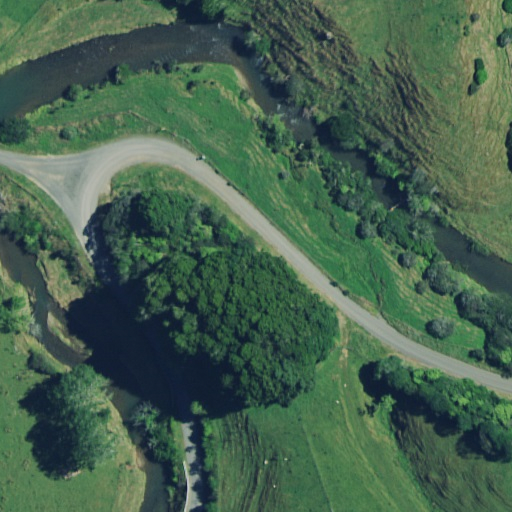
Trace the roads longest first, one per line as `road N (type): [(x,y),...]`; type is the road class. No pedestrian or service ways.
road 1 (unclassified): [(74,163),(136,144),(173,152),(202,170),(295,265),(425,328),(511,358)]
road 2 (unclassified): [(191,511),(198,445),(172,341),(145,297),(109,269),(80,202),(74,163)]
